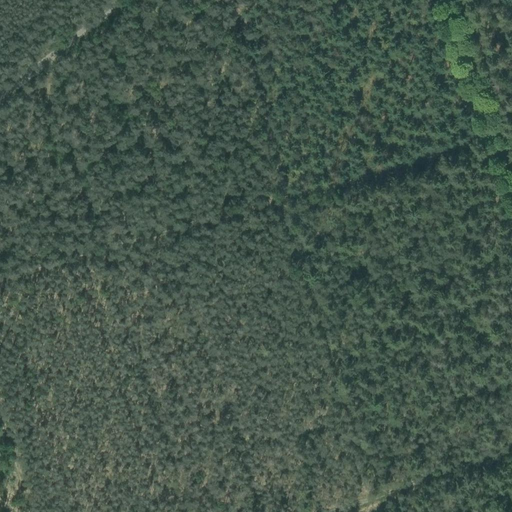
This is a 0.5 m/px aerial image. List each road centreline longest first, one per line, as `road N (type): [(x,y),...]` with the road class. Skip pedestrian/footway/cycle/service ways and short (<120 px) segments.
road 1 (track): [(483,139),(0,277)]
road 2 (track): [(277,198),(377,489)]
road 3 (track): [(511,439),(314,511)]
road 4 (unclassified): [(0,97),(124,0)]
